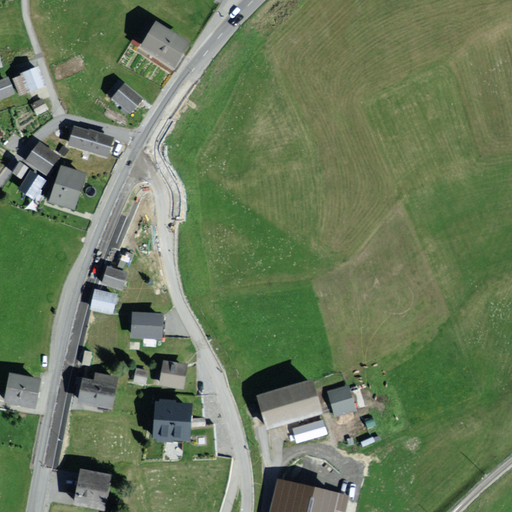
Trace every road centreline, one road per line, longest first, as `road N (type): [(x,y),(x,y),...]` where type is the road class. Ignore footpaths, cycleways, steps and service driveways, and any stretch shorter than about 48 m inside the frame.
road 1 (primary): [(136,161),(76,309),(34,511)]
road 2 (residential): [(136,161),(162,189),(175,291),(216,372),(243,458)]
road 3 (primary): [(253,0),(184,79),(143,145)]
